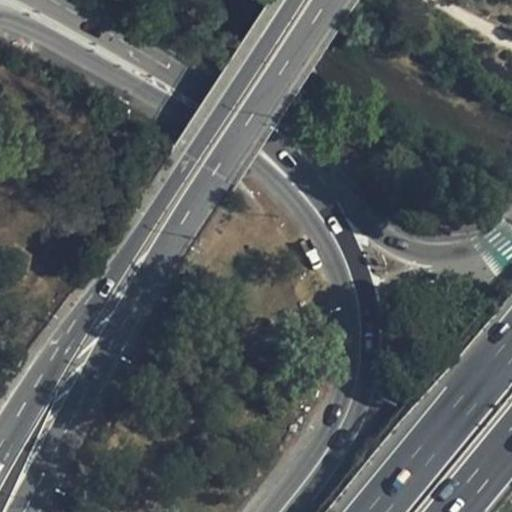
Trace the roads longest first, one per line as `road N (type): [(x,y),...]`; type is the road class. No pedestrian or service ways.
road 1 (primary): [(21,511),(217,167),(325,0)]
road 2 (primary): [(297,0),(33,401)]
road 3 (primary): [(299,190),(211,117),(56,25)]
road 4 (primary): [(276,511),(342,418),(357,319)]
road 5 (motorway): [(511,352),(381,511)]
road 6 (motorway): [(479,260),(418,255),(299,190)]
road 7 (primary): [(357,319),(345,264),(299,190)]
road 8 (motorway): [(479,260),(396,285),(357,319)]
